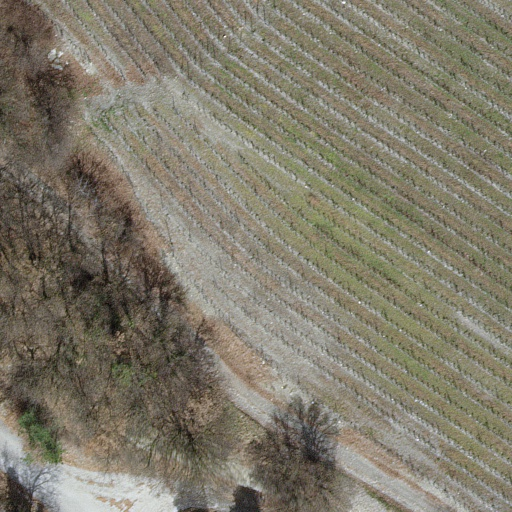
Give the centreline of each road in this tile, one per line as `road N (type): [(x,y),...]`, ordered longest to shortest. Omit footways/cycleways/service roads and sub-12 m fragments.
road 1 (track): [(0,172),(135,290),(245,414),(409,511)]
road 2 (unclassified): [(247,511),(186,491),(127,498),(120,511)]
